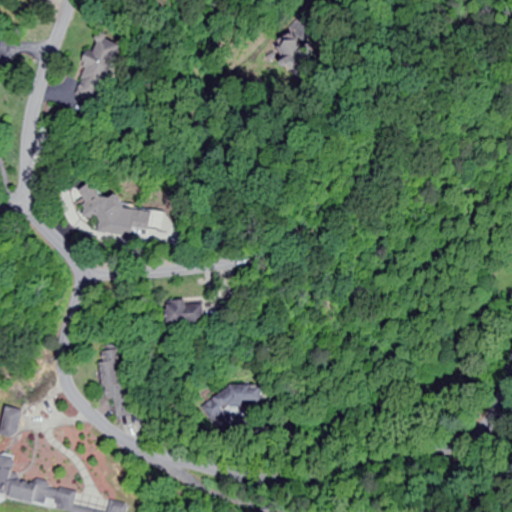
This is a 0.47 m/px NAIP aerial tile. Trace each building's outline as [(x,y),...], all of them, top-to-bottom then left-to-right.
[(77,95),(101,104),(125,44),(103,35),(96,53),(94,52),(77,95)] [(103,236),(155,234),(154,211),(124,212),(124,199),(102,200),(101,188),(87,188),(89,221),(103,221),(103,236)] [(178,303),(178,325),(215,325),(215,303),(178,303)] [(109,400),(120,399),(122,417),(142,415),(139,382),(128,383),(125,351),(104,353),(109,400)] [(210,429),(235,426),(232,407),(260,403),(258,387),(206,393),(210,429)] [(0,476),(0,496),(86,510),(89,490),(24,480),(27,461),(3,457),(0,476)] [(140,511),(141,505),(123,503),(122,511),(140,511)]
